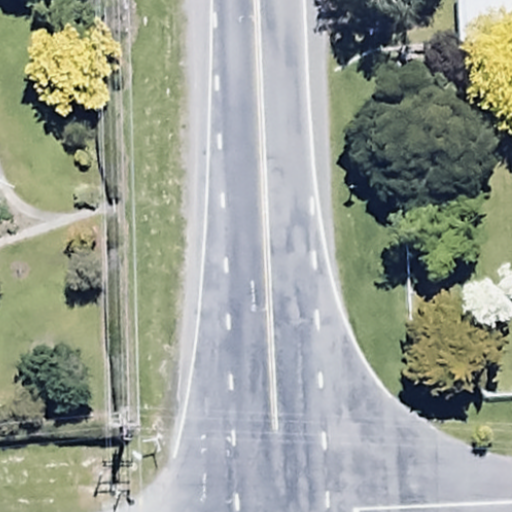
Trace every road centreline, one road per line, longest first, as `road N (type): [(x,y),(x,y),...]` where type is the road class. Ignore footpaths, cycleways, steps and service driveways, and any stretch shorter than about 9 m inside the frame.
road 1 (trunk): [(253,0),(278,506)]
road 2 (residential): [(278,506),(511,494)]
